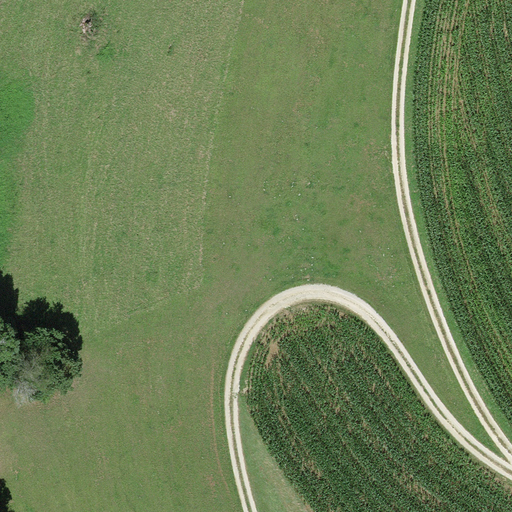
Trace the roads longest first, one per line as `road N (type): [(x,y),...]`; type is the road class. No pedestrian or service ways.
road 1 (track): [(244,511),(223,396),(234,341),(269,304),(309,293),(350,305),(463,444),(511,476)]
road 2 (track): [(511,462),(463,389),(405,240),(389,114),(403,0)]
